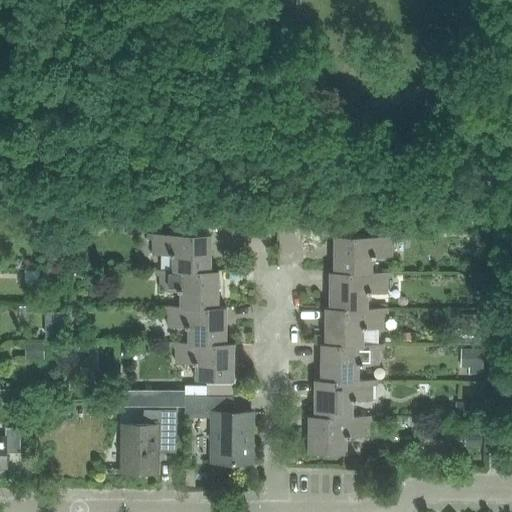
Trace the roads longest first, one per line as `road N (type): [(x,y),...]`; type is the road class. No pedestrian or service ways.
road 1 (residential): [(276,511),(276,281)]
road 2 (residential): [(511,488),(420,489),(394,511)]
